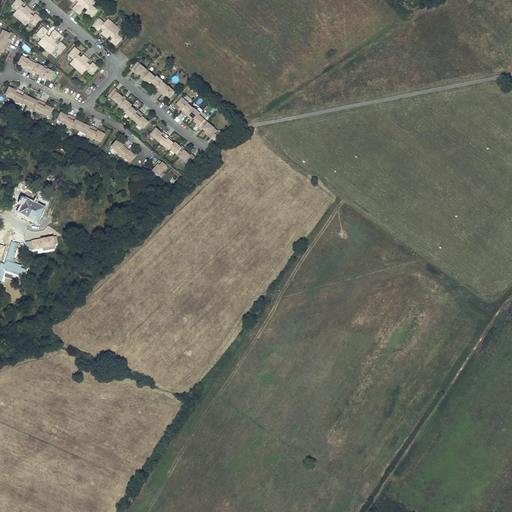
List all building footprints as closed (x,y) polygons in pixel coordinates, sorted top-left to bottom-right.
[(30,14),(32,11),(26,6),(23,9),(21,6),(23,4),(18,0),(16,0),(14,4),(16,5),(14,8),(17,10),(13,15),(16,17),(17,17),(23,22),(22,22),(25,25),(29,21),(32,24),(34,21),(36,23),(40,18),(35,14),(33,17),(30,14)] [(92,6),(95,2),(93,0),(70,0),(74,2),(75,0),(76,0),(79,2),(73,9),(79,14),(85,7),(88,10),(86,13),(91,17),(95,13),(93,11),(95,9),(92,6)] [(117,34),(120,30),(117,27),(116,28),(114,25),(111,23),(111,22),(108,19),(104,23),(101,21),(99,23),(97,22),(93,26),(99,31),(101,28),(104,31),(101,33),(108,39),(110,36),(113,38),(111,41),(116,46),(120,41),(118,39),(120,37),(117,34)] [(55,43),(60,36),(54,31),(48,37),(45,35),(48,32),(43,27),(39,32),(41,34),(38,36),(42,39),(38,43),(41,46),(42,45),(48,50),(47,51),(50,54),(54,50),(57,52),(59,50),(61,52),(65,47),(60,42),(57,45),(55,43)] [(4,50),(7,42),(6,42),(7,39),(10,34),(2,31),(0,35),(0,53),(1,52),(2,49),(4,50)] [(89,66),(87,63),(89,60),(83,55),(80,58),(77,55),(80,52),(74,48),(70,52),(72,54),(70,57),(73,59),(70,64),(73,67),(74,66),(79,71),(82,74),(86,70),(89,73),(91,70),(93,72),(97,68),(92,63),(89,66)] [(54,73),(47,69),(46,70),(43,68),(43,67),(36,64),(32,63),(29,61),(29,60),(21,57),(18,64),(22,66),(25,68),(24,69),(32,73),(32,71),(35,73),(35,74),(43,78),(43,77),(46,78),(51,80),(54,73)] [(168,87),(165,85),(163,82),(157,76),(156,78),(149,73),(146,71),(147,70),(141,65),(140,65),(137,63),(131,70),(134,72),(135,71),(138,73),(141,76),(140,77),(143,80),(144,79),(147,81),(150,84),(151,82),(155,86),(157,88),(156,89),(162,94),(163,93),(166,95),(169,98),(175,92),(169,86),(168,87)] [(46,104),(39,100),(38,102),(35,100),(26,96),(23,95),(24,93),(17,90),(16,91),(13,90),(9,87),(5,95),(12,99),(13,98),(16,100),(20,101),(19,102),(35,109),(38,110),(42,112),(49,116),(52,109),(48,107),(45,106),(46,104)] [(144,116),(138,111),(137,112),(134,110),(131,107),(132,105),(128,102),(126,100),(127,99),(124,96),(123,98),(120,95),(117,93),(118,91),(115,89),(109,96),(118,104),(118,103),(121,106),(120,106),(127,112),(126,113),(132,118),(138,122),(137,123),(143,128),(149,122),(145,119),(143,117),(144,116)] [(200,114),(194,108),(194,109),(191,107),(188,104),(182,98),(177,105),(180,108),(183,110),(182,111),(188,116),(189,115),(191,117),(195,120),(194,121),(197,124),(200,126),(199,128),(202,130),(203,129),(206,132),(209,134),(208,135),(211,138),(217,131),(214,129),(214,128),(208,123),(207,123),(205,121),(205,120),(199,115),(200,114)] [(98,129),(90,126),(90,127),(87,126),(78,122),(75,120),(76,119),(68,115),(67,117),(64,115),(60,113),(57,120),(64,124),(64,123),(68,125),(71,127),(86,135),(86,134),(90,136),(93,138),(101,142),(104,135),(100,132),(97,131),(98,129)] [(175,143),(174,144),(171,141),(168,139),(169,138),(163,133),(162,134),(160,132),(156,129),(151,135),(157,140),(158,140),(163,144),(163,145),(169,150),(170,149),(176,154),(177,154),(179,156),(179,157),(185,162),(185,161),(188,164),(194,157),(191,154),(190,155),(188,153),(184,150),(185,149),(182,147),(181,148),(179,146),(175,143)] [(131,153),(129,151),(130,150),(123,144),(122,146),(116,140),(111,146),(117,152),(118,151),(121,154),(124,156),(123,157),(124,157),(130,162),(135,156),(131,153)] [(163,169),(166,166),(159,160),(156,164),(157,165),(155,167),(152,171),(158,176),(164,170),(163,169)] [(81,216),(86,207),(88,208),(91,203),(88,202),(77,196),(70,210),(81,216)] [(36,222),(43,208),(25,199),(24,200),(21,199),(19,203),(22,204),(18,213),(36,222)] [(54,236),(41,238),(41,239),(31,240),(32,241),(26,242),(27,250),(33,249),(33,250),(43,248),(43,250),(55,248),(55,246),(55,244),(57,243),(56,236),(54,237),(54,236)] [(18,244),(11,241),(4,264),(1,263),(0,265),(0,275),(0,279),(2,280),(5,271),(23,277),(26,269),(21,267),(22,265),(14,263),(15,259),(14,258),(16,252),(14,252),(15,250),(16,250),(18,244)]
